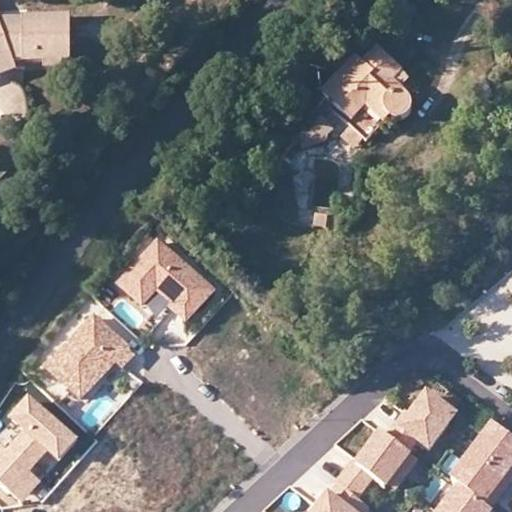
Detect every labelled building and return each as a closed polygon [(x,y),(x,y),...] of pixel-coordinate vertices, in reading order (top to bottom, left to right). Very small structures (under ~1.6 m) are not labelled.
[(0,64),(13,60),(16,59),(70,59),(70,18),(0,19),(0,64)] [(411,84),(377,52),(363,66),(358,61),(324,96),(355,124),(351,127),(366,141),(368,143),(380,131),(390,120),(393,122),(396,123),(399,123),(403,122),(405,122),(408,119),(411,117),(412,114),(413,112),(414,108),(413,106),(412,102),(410,100),(407,97),(403,93),(411,84)] [(13,60),(0,64),(0,76),(17,71),(13,60)] [(335,130),(323,118),(302,136),(302,148),(329,141),(330,134),(335,130)] [(366,141),(351,127),(343,138),(357,151),(366,141)] [(329,218),(319,217),(317,228),(327,230),(329,218)] [(212,294),(158,244),(120,286),(141,306),(156,290),(174,307),(171,310),(178,316),(185,323),(212,294)] [(134,354),(94,318),(47,368),(81,399),(115,362),(121,367),(127,362),(134,354)] [(396,424),(387,437),(408,453),(417,441),(430,451),(455,416),(427,395),(418,408),(402,429),(396,424)] [(0,487),(11,497),(30,475),(39,464),(48,454),(60,463),(76,444),(28,402),(10,423),(23,434),(5,455),(0,450),(0,487)] [(511,466),(511,437),(493,424),(472,452),(504,476),(511,466)] [(387,437),(382,434),(370,450),(357,467),(374,480),(384,487),(409,454),(408,453),(387,437)] [(490,495),(504,476),(472,452),(451,480),(459,486),(483,504),(490,495)] [(409,454),(384,487),(393,494),(418,461),(409,454)] [(374,480),(357,467),(352,463),(346,471),(368,487),(374,480)] [(338,484),(358,500),(368,487),(346,471),(337,483),(338,484)] [(41,485),(30,475),(11,497),(22,506),(41,485)] [(511,482),(504,476),(490,495),(483,504),(490,510),(511,482)] [(358,500),(338,484),(323,504),(317,511),(351,511),(360,501),(358,500)] [(490,511),(491,511),(490,510),(483,504),(459,486),(439,511),(490,511)]
